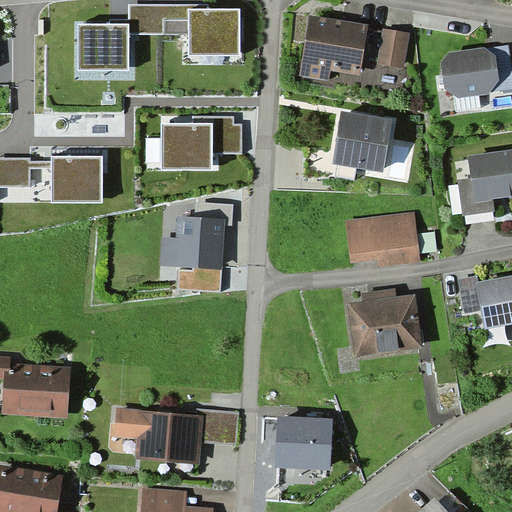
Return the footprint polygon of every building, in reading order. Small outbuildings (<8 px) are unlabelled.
[(365,26),(307,17),(298,77),(328,82),(329,71),(358,75),(365,26)] [(409,34),(381,30),(376,65),(403,69),(409,34)] [(511,64),(509,45),(438,56),(445,100),(511,90),(511,64)] [(393,121),(339,112),(330,167),(384,175),(393,121)] [(511,150),(467,158),(470,180),(456,183),(462,219),(494,214),(492,202),(511,198),(511,150)] [(198,204),(196,219),(234,222),(235,206),(198,204)] [(416,235),(413,213),(343,222),(349,263),(376,259),(377,267),(419,262),(419,255),(416,235)] [(196,219),(179,218),(178,239),(163,238),(161,268),(215,271),(224,272),(227,221),(196,219)] [(435,232),(416,235),(419,255),(437,253),(435,232)] [(477,277),(457,280),(463,311),(476,309),(481,332),(511,326),(511,277),(478,284),(477,277)] [(361,303),(346,305),(353,358),(422,349),(415,296),(396,299),(394,289),(360,294),(361,303)] [(11,358),(0,357),(0,379),(5,380),(3,415),(69,420),(72,369),(11,365),(11,358)] [(220,411),(118,405),(115,437),(138,439),(137,459),(200,465),(201,441),(218,442),(220,411)] [(284,422),(281,471),(344,474),(347,426),(284,422)] [(64,478),(0,465),(0,511),(70,511),(71,505),(59,505),(64,478)] [(187,491),(143,487),(141,511),(215,511),(215,510),(187,508),(187,491)] [(442,511),(432,500),(418,511),(442,511)]
